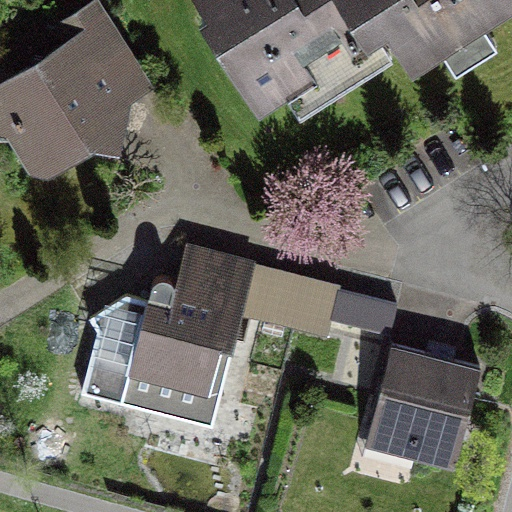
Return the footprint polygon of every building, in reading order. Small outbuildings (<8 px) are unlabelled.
[(200,0),(209,15),(202,19),(258,107),(311,73),(315,79),(360,51),(356,46),(386,26),(369,0),(200,0)] [(511,0),(369,0),(386,26),(412,66),(511,2),(511,0)] [(52,39),(62,52),(0,91),(0,165),(20,198),(86,157),(116,163),(124,115),(154,98),(99,10),(52,39)] [(232,347),(238,323),(254,259),(221,251),(208,301),(173,292),(175,284),(174,281),(172,277),(166,274),(162,273),(158,274),(155,276),(153,279),(147,299),(126,294),(91,316),(99,327),(84,388),(212,420),(222,381),(210,379),(219,344),(232,347)] [(306,275),(294,325),(326,333),(330,317),(339,283),(306,275)] [(397,303),(339,288),(332,317),(390,331),(397,303)] [(392,342),(369,429),(418,442),(415,454),(454,464),(479,365),(392,342)]
